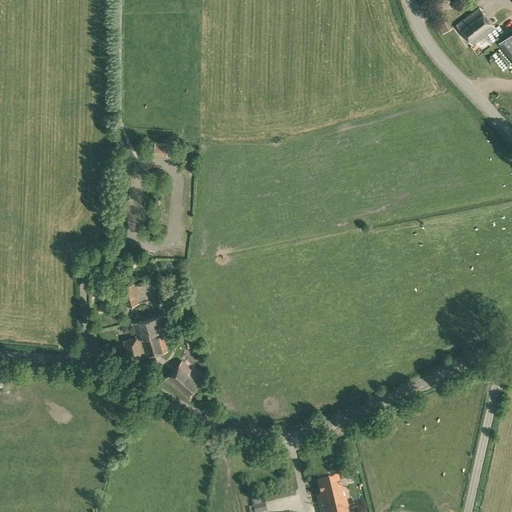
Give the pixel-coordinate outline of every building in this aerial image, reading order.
[(473,45),(495,27),(479,7),(456,24),(473,45)] [(434,21),(442,35),(451,29),(443,15),(434,21)] [(511,61),(511,30),(497,42),(511,61)] [(480,56),(490,65),(496,58),(486,49),(480,56)] [(504,69),(510,64),(502,55),(497,59),(504,69)] [(128,306),(139,303),(137,297),(137,292),(134,284),(123,287),(128,306)] [(128,359),(167,350),(162,330),(164,329),(161,315),(133,322),(137,337),(124,340),(128,359)] [(185,347),(197,344),(192,324),(180,326),(185,347)] [(190,399),(204,383),(189,370),(191,369),(181,360),(166,378),(190,399)] [(341,494),(338,479),(318,484),(321,498),(317,499),(319,508),(312,510),(312,511),(349,511),(345,493),(341,494)] [(253,507),(248,508),(249,511),(266,511),(265,502),(252,505),(253,507)]
